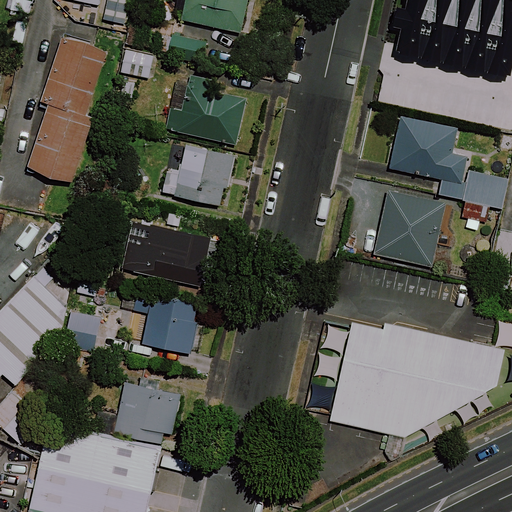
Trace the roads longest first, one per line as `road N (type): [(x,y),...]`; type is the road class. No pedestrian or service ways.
road 1 (residential): [(342,0),(228,511)]
road 2 (secondary): [(383,511),(511,449)]
